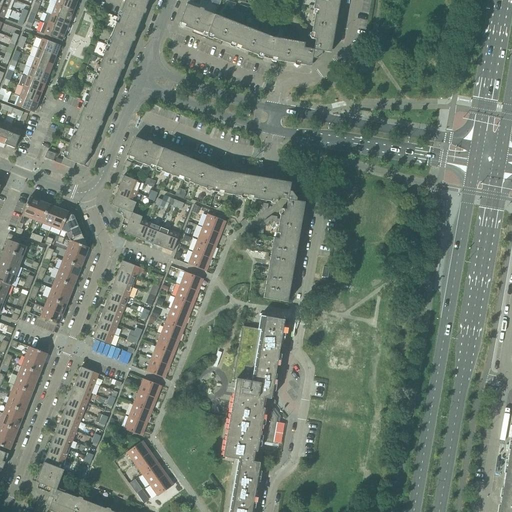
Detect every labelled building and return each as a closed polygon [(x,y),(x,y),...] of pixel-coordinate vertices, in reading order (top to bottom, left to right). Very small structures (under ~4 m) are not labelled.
[(0,0),(0,5),(8,8),(10,0),(0,0)] [(70,0),(57,0),(56,5),(73,12),(77,3),(70,0)] [(125,0),(119,17),(139,25),(144,14),(146,13),(146,11),(139,8),(140,6),(146,9),(149,0),(125,0)] [(315,0),(314,9),(316,9),(338,13),(340,1),(340,0),(315,0)] [(207,35),(208,35),(216,15),(204,11),(204,9),(201,8),(199,8),(187,4),(179,24),(202,33),(203,31),(208,33),(207,35)] [(56,5),(52,15),(70,22),(73,12),(56,5)] [(311,39),(316,40),(333,42),(335,30),(329,29),(329,27),(335,28),(337,28),(337,26),(336,24),(338,13),(316,9),(311,39)] [(48,13),(44,23),(66,31),(70,22),(52,15),(48,13)] [(26,16),(22,14),(18,23),(23,25),(26,16)] [(213,38),(236,46),(244,26),(232,21),(232,20),(229,18),(227,19),(216,15),(208,35),(208,36),(209,34),(214,35),(213,38)] [(108,45),(128,53),(133,42),(127,39),(128,37),(135,40),(136,38),(135,36),(139,25),(119,17),(119,18),(121,18),(119,23),(117,22),(110,40),(112,41),(110,45),(108,45)] [(44,23),(40,33),(62,41),(66,31),(44,23)] [(263,57),(267,59),(273,37),(260,32),(260,31),(257,29),(255,30),(244,26),(236,46),(258,55),(259,53),(264,55),(263,57)] [(287,62),(301,65),(304,48),(305,43),(293,41),(292,39),(288,39),(287,40),(273,37),(267,59),(272,60),(272,57),(277,58),(277,60),(287,62)] [(43,39),(39,48),(56,55),(60,46),(43,39)] [(304,48),(301,65),(311,66),(313,58),(317,59),(319,57),(322,55),(323,51),(331,53),(333,42),(316,40),(314,49),(304,48)] [(97,72),(97,73),(117,81),(122,70),(124,69),(125,67),(117,64),(118,62),(124,65),(128,53),(108,45),(108,46),(110,46),(108,51),(106,50),(99,68),(101,68),(99,73),(97,72)] [(39,48),(35,58),(53,65),(56,55),(39,48)] [(35,58),(31,67),(49,74),(53,65),(35,58)] [(31,67),(28,77),(45,84),(49,74),(31,67)] [(86,101),(106,109),(111,98),(113,98),(113,96),(106,93),(107,91),(113,93),(117,81),(97,73),(97,74),(99,75),(97,80),(95,79),(88,96),(90,97),(88,102),(86,101)] [(28,77),(23,75),(19,85),(24,86),(42,93),(45,84),(28,77)] [(24,86),(20,96),(38,103),(42,93),(24,86)] [(38,103),(20,96),(16,106),(34,113),(38,103)] [(86,101),(75,129),(96,137),(100,126),(94,124),(95,122),(102,125),(103,122),(102,121),(106,109),(86,101)] [(0,130),(0,142),(5,144),(12,127),(3,123),(0,130)] [(12,127),(5,144),(15,148),(22,130),(12,127)] [(96,137),(75,129),(75,130),(77,131),(75,136),(73,135),(66,152),(68,153),(66,158),(64,157),(62,164),(73,168),(76,163),(84,166),(89,154),(91,154),(92,151),(84,149),(85,147),(91,149),(96,137)] [(155,169),(156,169),(164,148),(153,144),(152,142),(150,141),(147,148),(145,148),(147,142),(135,137),(127,158),(150,167),(151,164),(156,166),(155,169)] [(183,179),(184,180),(192,159),(180,154),(178,160),(176,160),(179,152),(177,152),(175,152),(175,153),(164,148),(156,169),(157,167),(162,169),(161,171),(178,178),(179,175),(184,177),(183,179)] [(45,157),(54,161),(57,154),(48,150),(45,157)] [(211,190),(215,192),(221,170),(208,166),(209,165),(208,164),(206,163),(203,170),(201,169),(203,163),(192,159),(184,180),(185,178),(190,180),(189,182),(206,188),(207,186),(212,188),(211,190)] [(121,174),(124,175),(126,176),(131,162),(126,161),(121,174)] [(247,197),(251,176),(239,173),(238,172),(236,171),(235,179),(233,179),(234,173),(221,170),(215,192),(218,192),(219,190),(224,191),(224,193),(242,196),(242,194),(247,195),(247,197)] [(124,175),(120,185),(137,192),(141,182),(126,176),(124,175)] [(278,202),(278,198),(281,181),(269,179),(267,185),(265,184),(267,177),(265,176),(263,177),(263,178),(251,176),(247,197),(248,197),(248,195),(253,196),(253,198),(278,202)] [(288,199),(286,209),(303,212),(305,202),(297,201),(297,197),(296,194),(294,192),(290,191),(291,183),(281,181),(278,198),(288,199)] [(120,185),(116,195),(134,202),(134,201),(137,192),(120,185)] [(124,210),(132,213),(136,202),(134,201),(134,202),(116,195),(112,205),(118,207),(116,213),(122,215),(124,210)] [(23,215),(33,219),(40,201),(30,197),(23,215)] [(33,219),(42,223),(49,204),(40,201),(33,219)] [(240,222),(243,227),(268,210),(268,204),(263,203),(263,207),(240,222)] [(42,223),(52,227),(59,208),(49,204),(42,223)] [(52,227),(61,230),(68,212),(59,208),(52,227)] [(280,233),(279,238),(279,239),(298,242),(300,231),(301,231),(302,229),(302,227),(295,226),(295,224),(301,225),(303,212),(286,209),(282,208),(278,233),(280,233)] [(61,230),(67,233),(79,226),(74,215),(69,213),(69,212),(68,212),(61,230)] [(124,233),(134,237),(141,219),(142,219),(143,217),(132,213),(129,220),(124,218),(121,224),(127,226),(124,233)] [(208,214),(203,227),(221,234),(226,221),(208,214)] [(264,221),(267,225),(273,221),(276,222),(277,217),(272,216),(264,221)] [(134,237),(144,240),(151,223),(142,219),(141,219),(134,237)] [(144,240),(153,244),(160,226),(151,223),(144,240)] [(71,240),(70,241),(86,247),(86,246),(87,245),(79,226),(67,233),(71,240)] [(153,244),(163,248),(170,230),(160,226),(153,244)] [(203,227),(198,239),(216,246),(221,234),(203,227)] [(170,230),(163,248),(173,252),(180,234),(170,230)] [(8,240),(4,250),(23,257),(27,247),(20,244),(23,239),(9,233),(6,239),(8,240)] [(274,238),(269,268),(293,272),(295,260),(289,259),(289,257),(297,258),(297,256),(296,254),(298,242),(279,239),(279,238),(274,238)] [(198,239),(193,251),(211,258),(216,246),(198,239)] [(70,241),(67,250),(85,258),(89,248),(86,246),(86,247),(70,241)] [(4,250),(1,259),(19,266),(23,257),(4,250)] [(67,250),(63,260),(81,267),(85,258),(67,250)] [(211,258),(193,251),(188,264),(206,271),(211,258)] [(1,259),(0,260),(0,269),(15,276),(19,266),(1,259)] [(63,260),(59,269),(78,277),(81,267),(63,260)] [(143,269),(123,261),(119,271),(136,278),(139,279),(143,269)] [(293,272),(269,268),(264,298),(288,302),(290,290),(292,289),(292,286),(284,285),(285,283),(291,284),(293,272)] [(0,269),(0,280),(12,285),(15,276),(0,269)] [(59,269),(56,279),(74,286),(78,277),(59,269)] [(119,271),(115,280),(133,287),(136,278),(119,271)] [(185,272),(180,285),(198,292),(203,279),(185,272)] [(56,279),(52,288),(70,296),(74,286),(56,279)] [(0,280),(0,291),(8,295),(12,285),(0,280)] [(115,280),(111,290),(129,297),(133,287),(115,280)] [(180,285),(175,297),(194,304),(198,292),(180,285)] [(52,288),(48,298),(67,305),(70,296),(52,288)] [(111,290),(108,299),(125,306),(129,297),(111,290)] [(0,291),(0,302),(4,304),(8,295),(0,291)] [(175,297),(171,309),(189,316),(194,304),(175,297)] [(48,298),(44,307),(63,315),(67,305),(48,298)] [(108,299),(104,309),(122,316),(125,306),(108,299)] [(63,315),(44,307),(41,317),(59,325),(63,315)] [(15,309),(11,319),(17,321),(21,311),(15,309)] [(104,309),(100,318),(118,325),(122,316),(104,309)] [(171,309),(166,321),(184,328),(189,316),(171,309)] [(223,457),(241,460),(241,459),(253,461),(255,451),(257,452),(259,441),(273,443),(278,417),(272,409),(268,409),(269,404),(270,399),(271,399),(285,320),(266,316),(261,316),(258,328),(258,329),(244,326),(244,324),(243,324),(233,380),(234,380),(234,379),(237,379),(223,457)] [(100,318),(96,328),(114,335),(118,325),(100,318)] [(166,321),(161,334),(179,341),(184,328),(166,321)] [(114,335),(96,328),(93,338),(110,345),(114,335)] [(161,334),(156,346),(174,353),(179,341),(161,334)] [(327,385),(322,415),(326,416),(325,422),(325,424),(325,428),(329,429),(323,460),(324,462),(326,464),(351,468),(353,468),(355,466),(358,448),(359,449),(362,448),(363,446),(370,409),(371,409),(373,409),(374,407),(375,406),(383,358),(379,357),(380,352),(360,349),(360,350),(358,349),(358,348),(338,345),(337,350),(333,349),(329,374),(331,375),(330,385),(327,385)] [(29,346),(25,356),(44,364),(48,354),(29,346)] [(156,346),(151,358),(170,365),(174,353),(156,346)] [(25,356),(22,366),(40,373),(44,364),(25,356)] [(170,365),(151,358),(146,371),(165,378),(170,365)] [(22,366),(18,375),(36,383),(40,373),(22,366)] [(81,367),(77,377),(95,384),(99,374),(81,367)] [(18,375),(14,385),(33,392),(36,383),(18,375)] [(77,377),(74,386),(91,393),(95,384),(77,377)] [(130,387),(133,381),(127,378),(124,384),(130,387)] [(144,379),(139,391),(157,399),(162,386),(144,379)] [(14,385),(10,394),(29,402),(33,392),(14,385)] [(74,386),(70,396),(88,403),(91,393),(74,386)] [(139,391),(134,404),(152,411),(157,399),(139,391)] [(10,394),(7,404),(25,411),(29,402),(10,394)] [(70,396),(66,405),(84,412),(88,403),(70,396)] [(7,404),(3,413),(21,421),(25,411),(7,404)] [(134,404),(129,416),(147,423),(152,411),(134,404)] [(66,405),(62,415),(80,422),(84,412),(66,405)] [(3,413),(0,421),(0,423),(18,430),(21,421),(3,413)] [(62,415),(59,424),(76,431),(80,422),(62,415)] [(147,423),(129,416),(124,429),(142,436),(147,423)] [(0,423),(0,434),(14,440),(18,430),(0,423)] [(59,424),(55,434),(73,441),(76,431),(59,424)] [(511,511),(511,433),(498,511),(511,511)] [(14,440),(0,434),(0,445),(10,450),(12,444),(14,440)] [(55,434),(51,443),(69,450),(73,441),(55,434)] [(127,452),(135,463),(151,452),(143,441),(127,452)] [(51,443),(48,453),(65,460),(69,450),(51,443)] [(0,473),(1,474),(5,462),(3,461),(5,455),(7,457),(9,454),(0,450),(0,473)] [(135,463),(142,474),(158,463),(151,452),(135,463)] [(48,453),(44,462),(62,469),(65,460),(48,453)] [(241,459),(241,460),(232,511),(251,511),(260,462),(253,461),(241,459)] [(48,510),(54,511),(58,511),(66,493),(56,490),(64,470),(62,469),(44,462),(36,482),(39,483),(38,488),(50,492),(45,505),(50,506),(48,510)] [(142,474),(150,485),(166,474),(158,463),(142,474)] [(77,470),(75,474),(79,475),(79,476),(85,478),(86,473),(81,471),(80,472),(77,470)] [(166,474),(150,485),(158,496),(174,485),(166,474)] [(85,478),(79,476),(76,482),(82,484),(85,478)] [(142,491),(138,494),(141,499),(146,495),(142,491)] [(58,511),(75,511),(81,497),(80,496),(78,497),(66,493),(58,511)] [(91,511),(94,504),(83,499),(83,498),(81,497),(75,511),(91,511)]
